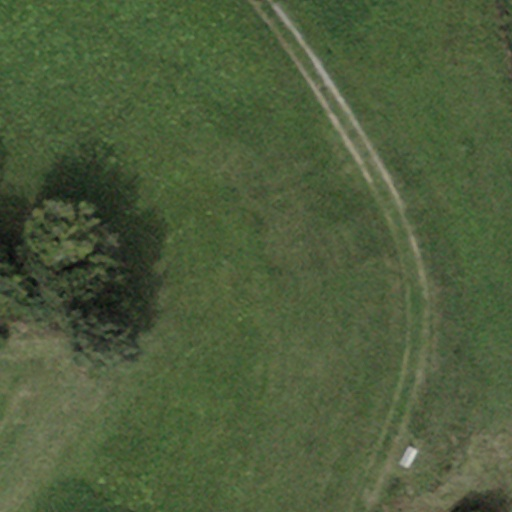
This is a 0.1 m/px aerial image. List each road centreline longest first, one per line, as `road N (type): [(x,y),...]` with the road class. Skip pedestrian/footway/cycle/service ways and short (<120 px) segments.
road 1 (track): [(370,511),(434,321),(388,180)]
road 2 (track): [(253,0),(388,180)]
